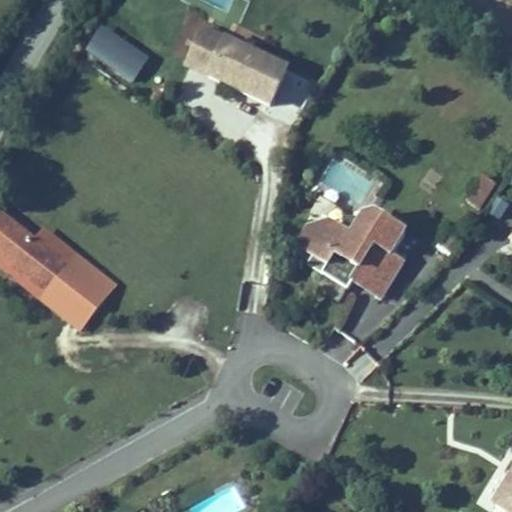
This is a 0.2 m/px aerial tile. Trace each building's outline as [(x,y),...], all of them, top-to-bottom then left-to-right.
[(89,51),(138,80),(153,55),(103,27),(89,51)] [(288,79),(205,41),(188,76),(272,115),(288,79)] [(482,215),(498,190),(483,180),(467,204),(482,215)] [(501,222),(509,211),(497,203),(489,214),(501,222)] [(0,277),(83,338),(119,289),(45,236),(36,248),(0,221),(0,277)] [(398,261),(409,243),(375,224),(362,224),(351,243),(332,226),(306,232),(294,253),(312,265),(326,273),(321,281),(335,288),(347,296),(351,291),(382,307),(406,268),(398,261)] [(453,259),(462,244),(448,236),(439,251),(453,259)] [(321,281),(326,273),(312,265),(307,273),(321,281)] [(149,511),(187,511),(214,497),(204,478),(148,510),(149,511)] [(511,511),(511,483),(494,511),(511,511)]
